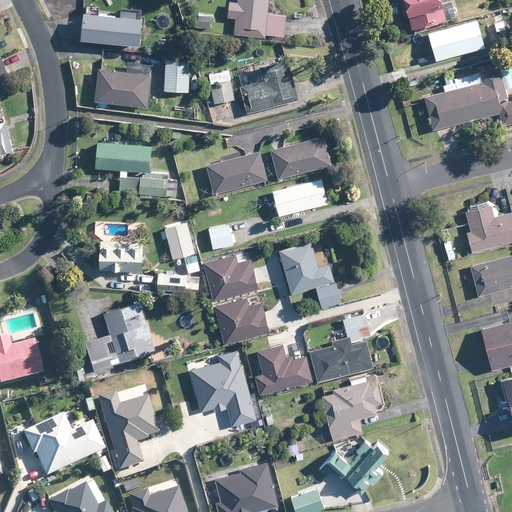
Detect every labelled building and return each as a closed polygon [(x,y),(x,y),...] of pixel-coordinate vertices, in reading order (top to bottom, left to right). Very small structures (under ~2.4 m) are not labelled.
[(235,0),(235,2),(230,1),(226,1),(225,16),(227,16),(234,17),(233,24),(232,34),(262,37),(263,35),(281,36),(282,33),(283,15),(279,15),(269,14),(265,13),(266,0),(235,0)] [(399,0),(403,15),(409,14),(412,27),(444,19),(443,19),(453,16),(449,1),(435,5),(433,0),(399,0)] [(138,17),(96,13),(79,11),(78,16),(76,39),(135,44),(135,41),(138,17)] [(201,20),(198,20),(196,20),(196,27),(202,28),(208,28),(209,20),(201,20)] [(183,46),(180,47),(178,48),(181,55),(188,52),(185,45),(183,46)] [(0,84),(15,77),(13,74),(6,58),(4,55),(2,55),(0,56),(0,84)] [(187,66),(187,61),(163,59),(162,91),(165,91),(186,92),(187,66)] [(296,100),(290,75),(286,60),(284,60),(257,67),(261,80),(247,83),(244,72),(238,73),(236,74),(239,86),(237,86),(243,110),(244,113),(296,100)] [(511,120),(511,99),(506,101),(497,67),(452,79),(453,82),(441,85),(443,91),(422,96),(430,129),(435,128),(456,122),(484,116),(497,112),(499,124),(511,120)] [(148,74),(124,71),(97,68),(93,101),(144,107),(145,99),(148,74)] [(232,98),(232,97),(227,69),(206,73),(212,102),(232,98)] [(204,96),(208,111),(213,110),(212,104),(210,105),(208,95),(204,96)] [(0,155),(0,156),(7,154),(6,151),(17,148),(10,119),(5,120),(0,121),(0,155)] [(278,177),(329,164),(321,135),(283,145),(273,148),(268,149),(275,175),(275,178),(278,177)] [(127,143),(104,141),(94,141),(93,167),(118,169),(117,180),(117,191),(139,192),(159,194),(175,195),(176,180),(124,177),(125,169),(147,170),(147,168),(148,144),(127,143)] [(211,193),(264,179),(257,150),(220,160),(203,164),(211,193)] [(310,206),(325,203),(319,178),(309,181),(305,182),(268,190),(273,210),(275,210),(276,214),(310,206)] [(511,240),(511,215),(511,211),(509,212),(491,216),(488,204),(463,211),(468,230),(465,231),(468,243),(469,247),(470,251),(473,251),(511,240)] [(231,244),(227,224),(226,222),(206,226),(211,248),(213,248),(231,244)] [(140,241),(102,240),(97,239),(97,269),(99,269),(133,270),(139,270),(139,268),(140,241)] [(453,257),(451,248),(448,241),(442,243),(447,259),(453,257)] [(277,259),(280,267),(288,293),(331,281),(331,279),(327,263),(316,266),(312,253),(311,249),(303,251),(300,242),(276,249),(278,259),(277,259)] [(257,288),(250,258),(237,262),(235,253),(202,261),(211,299),(257,288)] [(511,253),(468,265),(476,295),(479,295),(511,285),(511,253)] [(186,272),(198,269),(194,255),(183,258),(184,263),(183,263),(184,265),(186,272)] [(198,276),(159,273),(157,273),(156,275),(155,289),(179,290),(197,292),(198,276)] [(340,287),(322,293),(327,312),(345,307),(340,287)] [(269,331),(262,302),(249,305),(247,297),(214,305),(223,342),(269,331)] [(148,334),(138,303),(137,301),(131,303),(114,309),(102,312),(108,333),(83,342),(92,370),(133,356),(148,351),(153,350),(148,334)] [(369,334),(368,333),(363,312),(341,318),(344,331),(345,336),(334,338),(329,340),(330,344),(307,350),(315,381),(371,367),(364,339),(349,343),(348,339),(369,334)] [(511,331),(510,332),(507,322),(478,329),(488,369),(511,363),(511,331)] [(45,372),(37,339),(14,344),(12,334),(7,336),(0,338),(0,337),(0,368),(0,369),(3,382),(45,372)] [(66,351),(76,347),(74,342),(64,346),(66,351)] [(259,394),(311,381),(305,355),(292,358),(291,355),(284,356),(281,344),(256,350),(262,373),(255,375),(259,394)] [(256,419),(239,347),(221,351),(223,362),(193,369),(202,410),(228,404),(233,424),(256,419)] [(165,353),(167,356),(170,356),(173,354),(173,351),(171,348),(168,348),(165,350),(165,353)] [(511,375),(499,378),(505,401),(511,428),(511,431),(511,375)] [(373,412),(373,410),(371,403),(379,401),(374,382),(367,384),(366,379),(364,380),(343,385),(330,389),(331,392),(319,395),(325,415),(330,436),(331,438),(360,430),(360,427),(357,416),(373,412)] [(119,406),(115,392),(98,397),(119,471),(142,464),(136,443),(159,437),(148,397),(119,406)] [(71,431),(63,414),(24,432),(33,454),(36,453),(46,475),(104,450),(92,422),(71,431)] [(372,466),(385,451),(374,442),(370,446),(363,440),(354,451),(357,454),(349,464),(333,450),(317,468),(325,475),(330,469),(331,470),(358,493),(362,488),(367,482),(371,485),(380,474),(372,466)] [(278,505),(267,463),(241,469),(242,473),(216,479),(221,502),(217,503),(219,511),(254,511),(278,505)] [(136,479),(122,485),(125,493),(139,488),(136,479)] [(97,507),(85,484),(48,503),(53,511),(110,511),(106,503),(97,507)] [(307,511),(321,507),(315,489),(315,488),(289,497),(294,511),(307,511)] [(184,511),(178,489),(148,498),(146,492),(128,497),(132,511),(184,511)]
